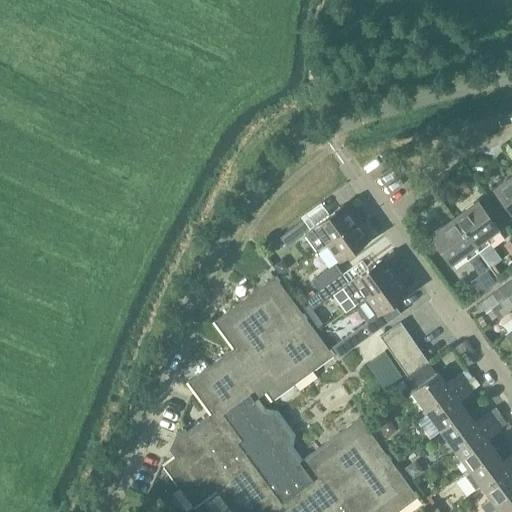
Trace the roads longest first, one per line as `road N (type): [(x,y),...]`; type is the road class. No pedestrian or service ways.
road 1 (unclassified): [(98,511),(225,231),(282,162),(322,134)]
road 2 (residential): [(511,392),(387,222)]
road 3 (unclassified): [(511,80),(449,91),(322,134)]
road 4 (residential): [(387,222),(434,173),(511,131)]
